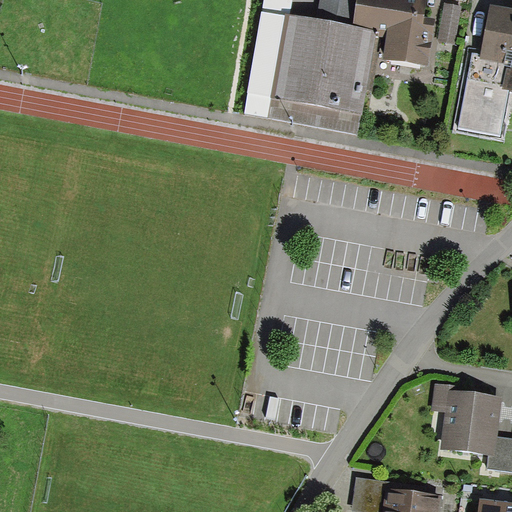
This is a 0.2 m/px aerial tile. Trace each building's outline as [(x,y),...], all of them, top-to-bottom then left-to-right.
[(370,30),(382,32),(377,61),(422,68),(430,19),(419,18),(422,0),(353,0),(349,26),(370,30)] [(457,7),(441,4),(434,41),(450,44),(457,7)] [(511,10),(487,7),(479,54),(469,52),(456,127),(495,133),(503,86),(511,87),(511,10)] [(281,15),(264,118),(353,133),(370,30),(349,26),(281,15)] [(489,453),(491,434),(495,396),(431,389),(429,411),(443,413),(439,448),(489,453)] [(511,446),(511,435),(491,434),(489,453),(488,468),(509,470),(511,446)] [(373,511),(378,481),(352,477),(348,510),(366,511),(373,511)] [(430,511),(433,493),(385,489),(382,511),(430,511)] [(511,511),(511,504),(477,501),(476,511),(511,511)]
